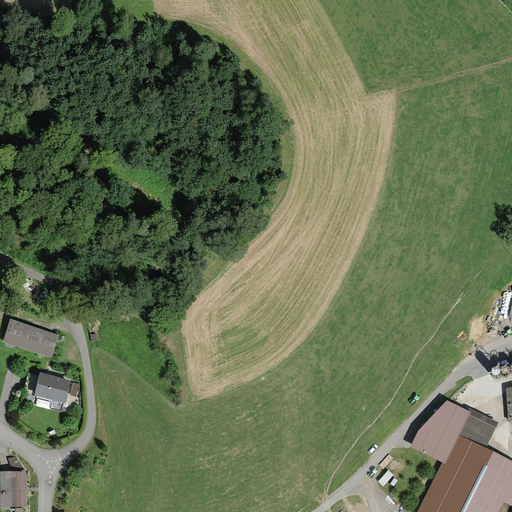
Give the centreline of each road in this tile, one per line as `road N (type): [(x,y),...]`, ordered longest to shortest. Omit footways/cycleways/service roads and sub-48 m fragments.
road 1 (unclassified): [(0,258),(56,292),(74,317),(86,363),(88,431),(54,467)]
road 2 (residential): [(317,511),(446,382),(511,343)]
